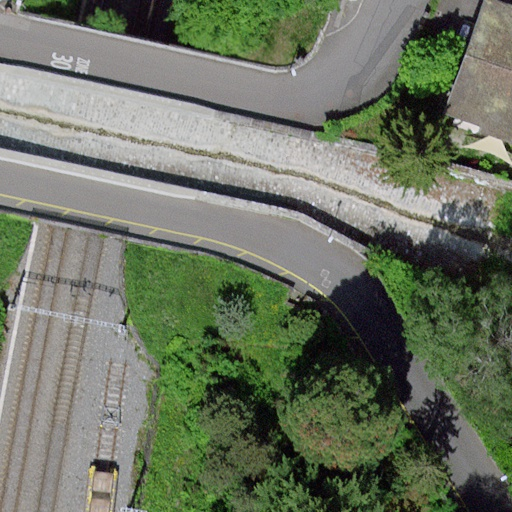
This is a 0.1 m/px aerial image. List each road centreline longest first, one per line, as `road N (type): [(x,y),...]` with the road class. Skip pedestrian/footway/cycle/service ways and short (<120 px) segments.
road 1 (residential): [(499,511),(335,267),(263,233),(0,176)]
road 2 (residential): [(0,33),(301,94),(349,73),(394,0)]
